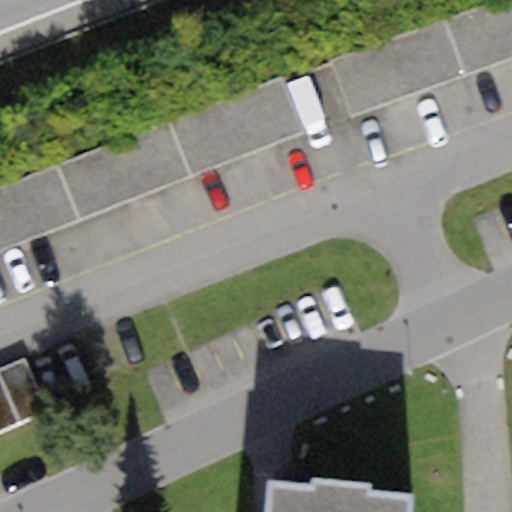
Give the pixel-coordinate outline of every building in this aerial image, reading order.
[(511,0),(503,0),(331,61),(349,113),(511,55),(511,0)] [(383,140),(387,151),(511,111),(511,72),(510,65),(402,100),(412,131),(383,140)] [(278,78),(0,186),(0,252),(301,134),(278,78)] [(0,434),(49,413),(26,359),(0,370),(0,434)] [(310,491),(268,487),(265,511),(412,511),(414,500),(369,495),(370,489),(310,483),(310,491)]
